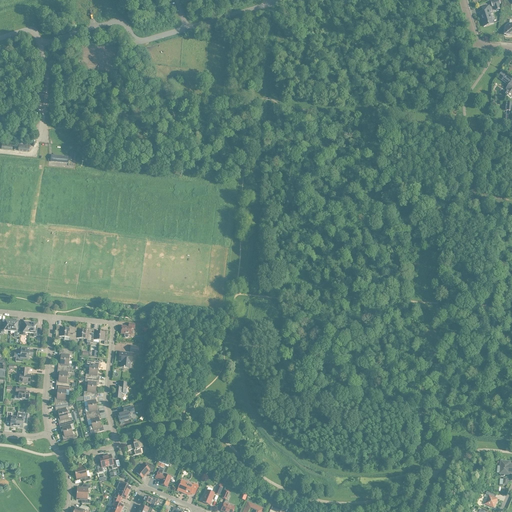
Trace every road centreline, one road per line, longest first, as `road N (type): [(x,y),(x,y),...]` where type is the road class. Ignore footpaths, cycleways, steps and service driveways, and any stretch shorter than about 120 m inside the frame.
road 1 (unclassified): [(39,43),(114,21),(145,40),(284,0)]
road 2 (residential): [(64,461),(116,443),(104,407),(114,325),(52,318)]
